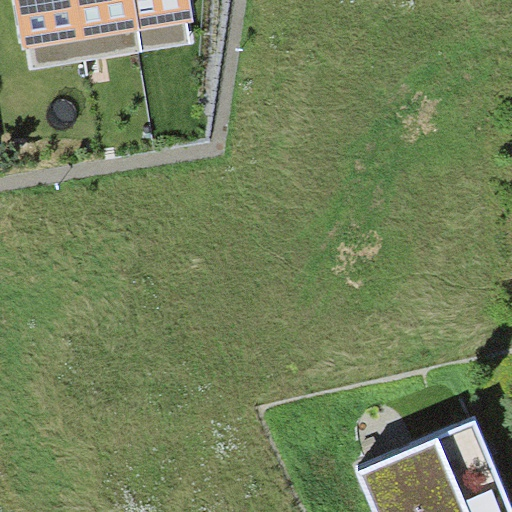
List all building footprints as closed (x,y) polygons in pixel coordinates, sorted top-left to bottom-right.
[(74,0),(15,0),(24,49),(27,48),(81,39),(74,0)] [(133,0),(74,0),(81,39),(139,30),(133,0)] [(189,0),(133,0),(139,30),(186,22),(193,20),(189,0)] [(189,45),(186,22),(139,30),(143,52),(189,45)] [(31,70),(143,52),(139,30),(81,39),(27,48),(31,70)] [(511,511),(511,506),(475,420),(357,469),(375,511),(511,511)]
